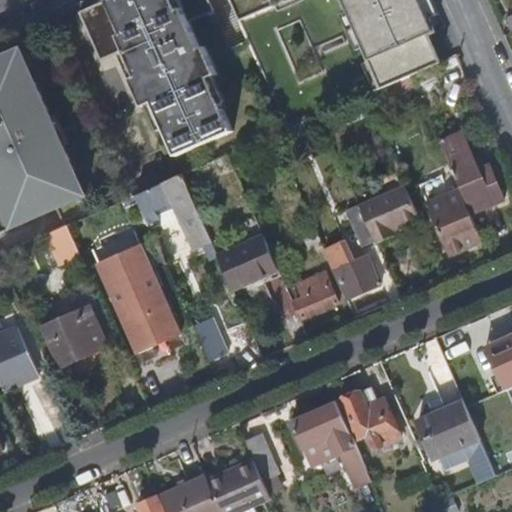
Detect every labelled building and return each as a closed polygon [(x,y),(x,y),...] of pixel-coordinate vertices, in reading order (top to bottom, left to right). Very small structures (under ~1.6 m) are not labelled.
[(208,0),(114,0),(82,14),(103,62),(126,52),(137,78),(131,81),(143,108),(153,104),(157,114),(162,112),(181,154),(233,131),(210,79),(218,76),(205,48),(201,50),(190,24),(214,13),(208,0)] [(231,0),(241,22),(292,0),(345,0),(384,89),(387,88),(411,77),(435,67),(442,64),(430,37),(437,34),(422,0),(231,0)] [(0,59),(18,52),(27,73),(32,71),(20,44),(0,53),(0,59)] [(0,196),(3,204),(10,201),(21,226),(84,199),(73,173),(76,172),(66,147),(54,119),(37,82),(32,84),(27,73),(18,52),(0,59),(0,64),(1,66),(0,66),(0,196)] [(462,65),(458,57),(442,64),(446,72),(462,65)] [(443,88),(435,67),(411,77),(417,91),(421,99),(429,117),(438,112),(439,99),(436,92),(443,88)] [(393,102),(417,91),(411,77),(387,88),(393,102)] [(59,117),(54,119),(66,147),(71,144),(59,117)] [(319,117),(308,122),(313,132),(326,127),(321,117),(319,117)] [(290,130),(275,137),(280,147),(297,139),(293,129),(290,130)] [(470,135),(448,145),(479,215),(510,201),(494,167),(486,171),(470,135)] [(229,156),(235,171),(253,163),(248,148),(229,156)] [(212,164),(221,183),(225,192),(242,185),(235,171),(229,156),(217,161),(212,164)] [(212,164),(182,177),(189,193),(191,197),(221,183),(212,164)] [(87,197),(76,172),(73,173),(84,199),(87,197)] [(147,193),(137,197),(153,231),(164,226),(158,211),(173,204),(182,224),(193,249),(210,240),(191,197),(189,193),(182,177),(158,188),(147,193)] [(395,233),(421,221),(406,188),(361,208),(377,242),(378,246),(398,238),(395,233)] [(454,261),(488,246),(466,198),(434,213),(454,261)] [(14,230),(21,226),(10,201),(3,204),(14,230)] [(164,226),(167,231),(182,224),(173,204),(158,211),(164,226)] [(365,248),(377,242),(361,208),(350,213),(365,248)] [(70,226),(50,235),(63,267),(84,257),(70,226)] [(113,251),(139,246),(136,229),(110,234),(113,251)] [(311,257),(326,251),(318,233),(303,239),(311,257)] [(219,260),(234,293),(281,273),(266,239),(219,260)] [(143,246),(100,266),(140,355),(183,336),(143,246)] [(219,260),(213,246),(205,250),(210,263),(219,260)] [(327,253),(336,274),(340,273),(350,299),(380,286),(368,258),(350,266),(342,246),(327,253)] [(296,307),(303,323),(338,307),(325,278),(299,290),(304,303),(296,307)] [(94,310),(47,330),(64,367),(110,346),(94,310)] [(196,327),(210,360),(220,355),(229,351),(215,319),(196,327)] [(20,331),(0,339),(0,378),(6,392),(39,376),(20,331)] [(220,355),(210,360),(216,373),(226,369),(220,355)] [(374,390),(344,403),(361,442),(371,438),(377,452),(405,440),(387,400),(380,403),(374,390)] [(469,409),(466,401),(422,421),(438,459),(482,440),(469,409)] [(371,475),(340,405),(294,425),(305,452),(312,470),(340,459),(345,456),(357,482),(371,475)] [(255,462),(262,477),(276,472),(259,434),(246,440),(255,462)] [(210,482),(223,511),(245,511),(272,500),(262,477),(255,462),(210,482)] [(168,511),(223,511),(210,482),(208,478),(162,499),(168,511)] [(460,511),(454,497),(442,503),(445,511),(460,511)] [(163,511),(157,498),(140,506),(142,511),(163,511)]
